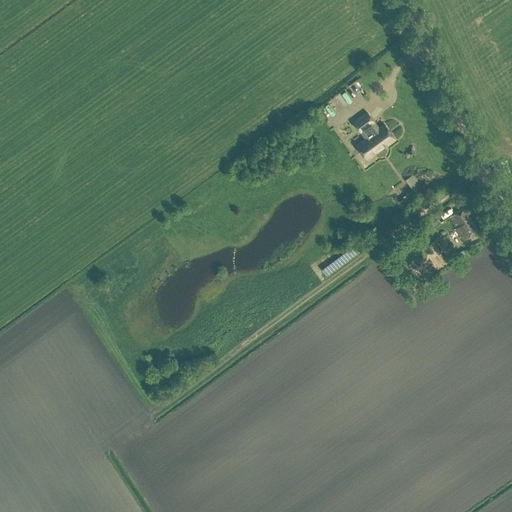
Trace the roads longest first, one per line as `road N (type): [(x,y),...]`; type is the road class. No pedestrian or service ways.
road 1 (unknown): [(151,417),(482,166)]
road 2 (tertiary): [(511,228),(406,0)]
